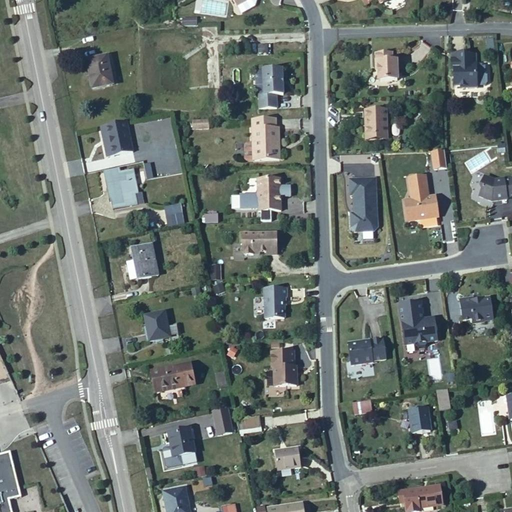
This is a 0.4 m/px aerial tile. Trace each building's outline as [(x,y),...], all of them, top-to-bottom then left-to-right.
[(477,77),(482,70),(476,64),(476,54),(464,54),(464,53),(451,53),(451,54),(452,71),(454,71),(455,87),(466,87),(466,89),(477,89),(477,77)] [(398,81),(397,61),(392,61),(392,54),(376,54),(376,62),(378,62),(378,71),(378,82),(398,81)] [(113,85),(107,57),(87,61),(93,89),(113,85)] [(283,95),(282,70),(263,71),(264,96),(259,96),(260,110),(277,109),(277,96),(283,95)] [(387,137),(386,110),(365,111),(365,122),(368,122),(368,138),(387,137)] [(280,160),(279,129),(276,129),(276,120),(252,120),(253,143),(246,144),(244,146),(244,159),(247,161),(280,160)] [(127,121),(105,126),(111,157),(133,152),(127,121)] [(209,129),(208,121),(192,122),(193,130),(209,129)] [(387,140),(387,137),(368,138),(368,122),(365,122),(366,141),(387,140)] [(111,157),(105,126),(101,127),(107,158),(111,157)] [(447,168),(444,151),(432,151),(434,170),(447,168)] [(138,193),(133,170),(128,171),(117,174),(117,170),(105,172),(113,210),(138,205),(138,204),(144,203),(142,193),(138,193)] [(438,218),(435,197),(426,198),(425,193),(427,192),(425,177),(408,179),(411,200),(404,201),(407,222),(438,218)] [(511,196),(511,178),(495,181),(485,177),(481,187),(483,188),(480,197),(492,202),(507,200),(507,198),(511,196)] [(281,211),(280,179),(257,180),(258,212),(281,211)] [(377,227),(376,194),(373,194),(373,179),(349,180),(350,196),(353,196),(354,211),(355,211),(355,214),(351,214),(351,229),(355,232),(374,231),(377,227)] [(182,213),(181,205),(164,209),(166,216),(182,213)] [(217,214),(205,215),(205,223),(218,223),(217,214)] [(277,255),(277,234),(242,234),(242,253),(243,253),(244,255),(253,255),(253,252),(259,253),(266,253),(266,255),(277,255)] [(158,276),(152,245),(131,249),(134,261),(136,261),(140,280),(138,280),(158,276)] [(140,280),(136,261),(134,261),(129,262),(128,265),(131,281),(140,280)] [(220,266),(211,266),(211,275),(220,275),(220,266)] [(286,305),(285,298),(287,298),(286,289),(264,289),(265,319),(285,319),(285,306),(286,305)] [(494,320),(490,298),(480,300),(480,302),(474,303),(473,299),(460,301),(463,322),(472,321),(473,325),(485,323),(485,322),(494,320)] [(436,328),(434,319),(423,321),(421,303),(400,306),(405,346),(415,345),(415,347),(418,349),(426,348),(428,345),(427,343),(437,341),(436,333),(435,333),(434,328),(436,328)] [(168,327),(165,312),(145,317),(150,342),(170,337),(168,327)] [(168,327),(170,337),(179,336),(177,325),(168,327)] [(386,360),(383,339),(370,341),(370,343),(362,344),(360,342),(348,344),(351,366),(373,363),(373,362),(386,360)] [(294,368),(293,352),(271,353),(272,369),(274,369),(274,387),(297,387),(297,367),(294,368)] [(178,388),(174,368),(151,373),(155,393),(178,388)] [(226,386),(223,374),(216,375),(219,388),(226,386)] [(449,410),(446,390),(436,392),(439,411),(449,410)] [(370,401),(368,402),(369,410),(354,412),(355,416),(372,413),(370,401)] [(369,410),(368,402),(353,404),(354,412),(369,410)] [(430,432),(427,408),(409,411),(412,435),(430,432)] [(232,433),(227,409),(213,412),(218,436),(232,433)] [(260,427),(259,416),(239,420),(240,430),(241,430),(259,427),(260,427)] [(195,454),(190,429),(168,433),(173,458),(195,454)] [(301,467),(298,449),(275,452),(277,469),(291,467),(291,468),(301,467)] [(0,511),(12,511),(9,500),(21,497),(10,452),(0,454),(0,511)] [(205,475),(204,468),(195,469),(196,477),(205,475)] [(443,505),(440,487),(399,493),(400,502),(405,501),(406,511),(419,511),(419,507),(433,505),(433,506),(443,505)] [(189,511),(185,488),(163,492),(167,511),(189,511)]
